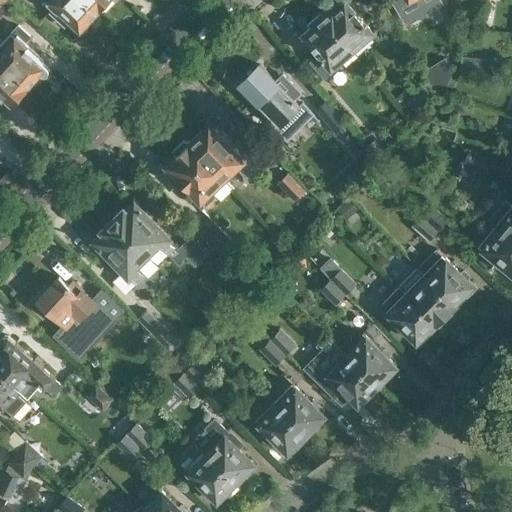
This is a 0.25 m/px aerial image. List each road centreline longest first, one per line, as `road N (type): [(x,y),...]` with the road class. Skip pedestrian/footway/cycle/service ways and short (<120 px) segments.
road 1 (tertiary): [(0,232),(221,0)]
road 2 (unclassified): [(279,511),(342,467),(439,452)]
road 3 (residential): [(439,452),(466,377),(511,322)]
